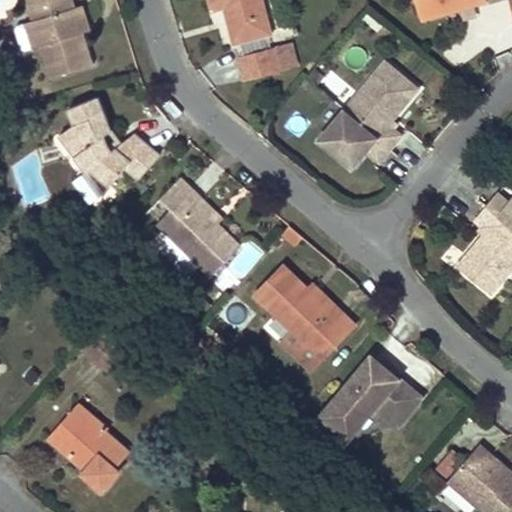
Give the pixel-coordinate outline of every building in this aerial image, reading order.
[(80,31),(73,8),(77,7),(76,6),(74,0),(27,0),(33,19),(38,35),(41,45),(51,77),(94,63),(84,30),(80,31)] [(229,11),(227,12),(235,42),(271,33),(262,0),(210,0),(213,9),(225,6),(228,6),(229,11)] [(487,0),(416,0),(422,19),(446,12),(445,6),(466,0),(470,0),(471,5),(488,0),(487,0)] [(446,12),(471,5),(470,0),(466,0),(445,6),(446,12)] [(91,29),(83,4),(76,6),(77,7),(73,8),(80,31),(84,30),(85,32),(91,29)] [(38,35),(33,19),(27,21),(35,47),(41,45),(38,35)] [(235,44),(238,54),(275,44),(272,34),(235,44)] [(293,67),(287,44),(275,47),(281,70),(293,67)] [(281,70),(275,47),(239,57),(245,80),(281,70)] [(394,128),(389,124),(394,118),(419,88),(386,60),(319,140),(352,167),(362,156),(367,150),(372,154),(380,161),(402,135),(394,128)] [(110,144),(106,134),(113,129),(100,96),(70,108),(76,124),(61,134),(88,170),(91,168),(112,185),(126,167),(140,178),(154,161),(161,154),(146,141),(131,159),(117,146),(113,149),(110,144)] [(394,128),(398,122),(394,118),(389,124),(394,128)] [(131,159),(146,141),(136,132),(117,146),(131,159)] [(367,160),(372,154),(367,150),(362,156),(367,160)] [(219,223),(196,201),(201,197),(180,178),(161,197),(172,208),(159,222),(164,228),(198,260),(201,264),(213,275),(241,245),(219,223)] [(491,293),(511,268),(511,201),(510,203),(497,192),(476,219),(483,225),(488,230),(484,234),(458,266),(491,293)] [(223,219),(201,197),(196,201),(219,223),(223,219)] [(484,234),(488,230),(483,225),(479,229),(484,234)] [(198,260),(164,228),(152,240),(189,277),(201,264),(198,260)] [(242,280),(266,252),(250,238),(226,267),(242,280)] [(355,324),(334,304),(330,308),(308,288),(284,264),(255,294),(292,330),(322,359),(355,324)] [(334,304),(313,283),(308,288),(330,308),(334,304)] [(122,331),(135,316),(120,304),(108,319),(122,331)] [(130,352),(101,328),(84,349),(112,373),(130,352)] [(322,359),(292,330),(282,341),(312,370),(322,359)] [(423,397),(372,354),(321,414),(350,439),(372,412),(368,409),(373,403),(377,407),(399,425),(423,397)] [(90,412),(79,403),(74,409),(84,418),(90,412)] [(372,412),(377,407),(373,403),(368,409),(372,412)] [(130,453),(106,432),(109,429),(90,412),(84,418),(74,409),(50,437),(74,458),(76,455),(90,466),(87,470),(84,472),(103,489),(120,470),(117,467),(130,453)] [(511,476),(505,471),(508,468),(480,444),(448,480),(485,511),(506,511),(511,506),(511,476)] [(87,470),(90,466),(76,455),(74,458),(87,470)] [(218,511),(219,499),(193,498),(191,511),(218,511)]
